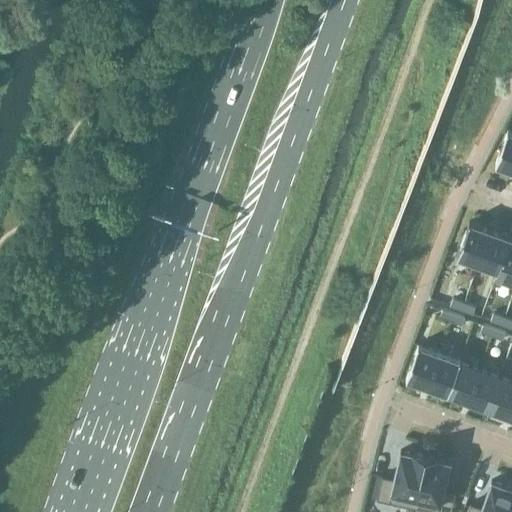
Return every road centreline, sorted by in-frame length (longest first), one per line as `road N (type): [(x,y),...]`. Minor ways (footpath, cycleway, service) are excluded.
road 1 (primary): [(154,511),(343,0)]
road 2 (primary): [(263,0),(75,511)]
road 3 (residential): [(399,408),(511,449)]
